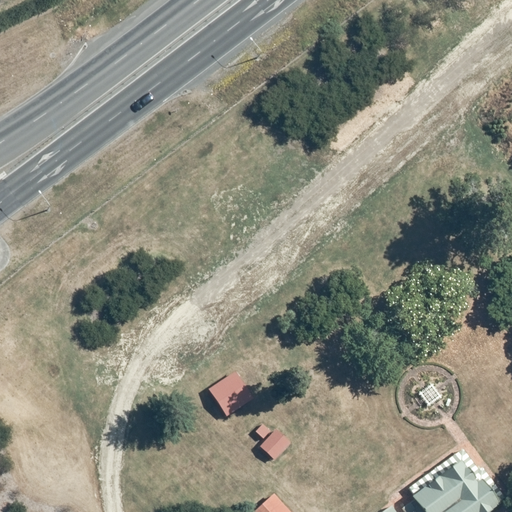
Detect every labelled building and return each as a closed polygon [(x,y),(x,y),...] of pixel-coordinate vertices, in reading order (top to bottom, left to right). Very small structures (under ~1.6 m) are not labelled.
[(254,399),(235,371),(207,390),(225,418),(254,399)] [(414,392),(427,409),(445,396),(432,379),(414,392)] [(276,428),(259,446),(274,460),(291,442),(276,428)] [(416,511),(487,511),(502,501),(483,476),(479,479),(463,458),(407,500),(416,511)] [(295,511),(279,494),(258,511),(295,511)]
